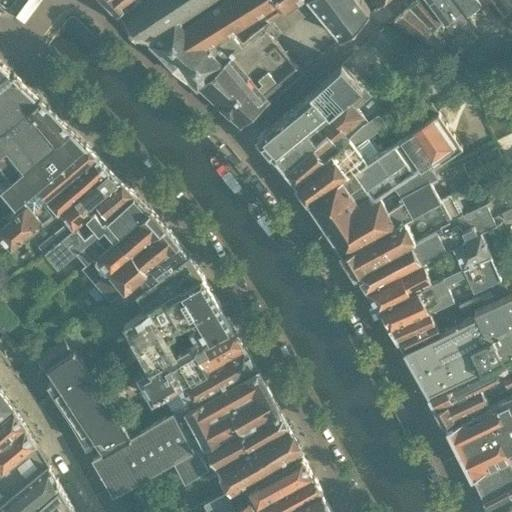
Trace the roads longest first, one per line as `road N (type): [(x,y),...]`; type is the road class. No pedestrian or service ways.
road 1 (residential): [(14,40),(190,227),(357,511)]
road 2 (residential): [(472,511),(336,267),(237,138)]
road 3 (residential): [(237,138),(84,0)]
road 4 (residential): [(373,19),(237,138)]
road 5 (residential): [(96,511),(5,373)]
